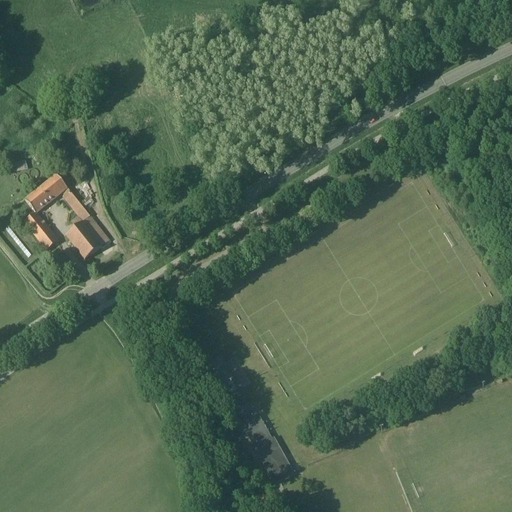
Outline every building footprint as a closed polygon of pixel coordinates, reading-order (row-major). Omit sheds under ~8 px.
[(36,214),(62,193),(68,189),(58,175),(26,200),(35,213),(36,213),(36,214)] [(90,218),(68,189),(62,193),(64,196),(63,197),(83,223),(90,218)] [(59,242),(36,214),(36,213),(25,222),(47,251),(59,242)] [(65,236),(84,261),(109,243),(90,218),(83,223),(65,236)] [(258,415),(241,425),(265,468),(271,477),(276,485),(295,474),(290,466),(275,440),(273,441),(258,415)]
